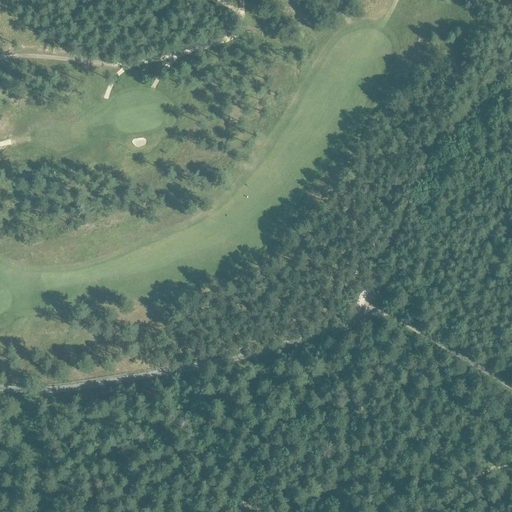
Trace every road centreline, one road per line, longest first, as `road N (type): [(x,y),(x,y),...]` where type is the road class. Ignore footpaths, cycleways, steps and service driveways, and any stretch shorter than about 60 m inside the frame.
road 1 (unknown): [(359,313),(233,445),(195,511)]
road 2 (unknown): [(511,113),(359,313)]
